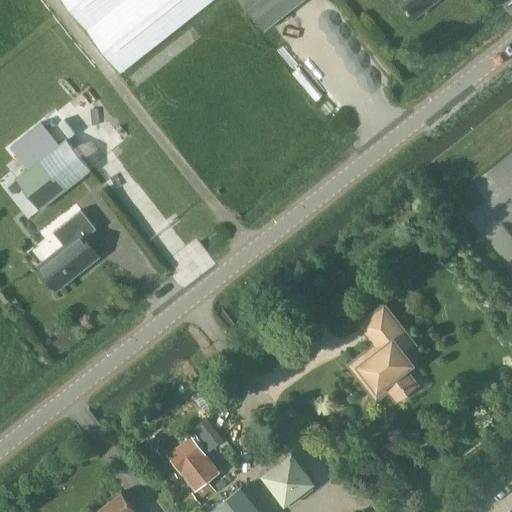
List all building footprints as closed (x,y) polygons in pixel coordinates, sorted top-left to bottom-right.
[(62,0),(119,71),(209,0),(62,0)] [(301,0),(239,0),(263,30),(301,0)] [(405,8),(408,12),(409,11),(413,16),(432,2),(431,1),(431,0),(400,0),(406,7),(405,8)] [(65,139),(15,179),(40,211),(90,171),(65,139)] [(53,232),(63,246),(37,267),(56,290),(98,257),(84,239),(96,229),(81,210),(53,232)] [(412,344),(384,307),(361,324),(376,345),(351,365),(364,381),(369,378),(377,389),(384,383),(397,399),(415,385),(403,369),(410,363),(401,352),(412,344)] [(131,424),(122,431),(129,441),(139,433),(131,424)] [(191,438),(170,455),(196,488),(218,470),(191,438)] [(313,482),(292,454),(263,476),(285,504),(313,482)] [(209,511),(259,511),(240,487),(209,511)] [(137,511),(122,492),(96,511),(137,511)] [(192,493),(179,504),(185,511),(192,511),(201,505),(192,493)]
